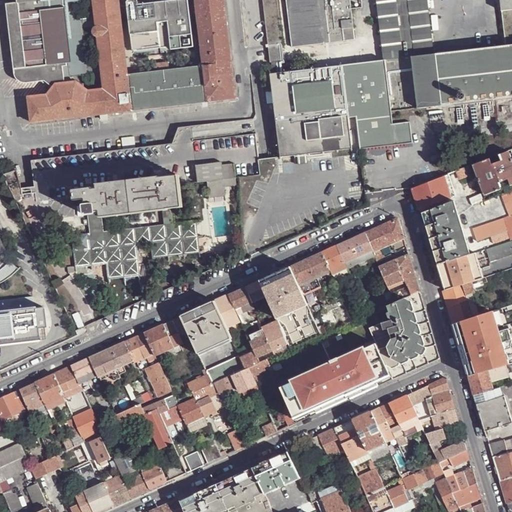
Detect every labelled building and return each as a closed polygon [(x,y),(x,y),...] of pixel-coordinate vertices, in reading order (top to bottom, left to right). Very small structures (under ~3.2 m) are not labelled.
[(78,0),(12,0),(13,6),(3,7),(10,72),(12,77),(15,80),(21,81),(24,81),(45,79),(53,85),(55,83),(71,81),(70,75),(103,72),(102,63),(89,65),(84,27),(97,25),(96,16),(71,20),(70,8),(80,7),(78,0)] [(94,0),(96,16),(97,25),(97,26),(95,27),(94,29),(93,32),(95,34),(96,36),(98,36),(102,63),(103,72),(105,88),(89,90),(76,81),(71,81),(55,83),(49,93),(29,95),(32,122),(103,114),(106,114),(133,111),(129,76),(119,0),(94,0)] [(197,0),(205,67),(170,71),(170,63),(156,64),(157,72),(156,72),(129,76),(133,111),(236,98),(224,0),(153,0),(154,3),(139,4),(138,0),(129,0),(128,2),(132,50),(171,45),(171,49),(194,46),(189,0),(197,0)] [(263,0),(271,63),(273,63),(281,62),(285,61),(277,0),(263,0)] [(287,0),(293,48),(356,40),(350,0),(287,0)] [(511,45),(506,46),(434,55),(405,58),(402,30),(430,26),(427,0),(377,0),(385,60),(379,60),(381,74),(345,78),(349,117),(357,117),(361,149),(365,148),(369,148),(371,146),(373,144),(376,142),(380,142),(383,142),(386,144),(389,146),(411,143),(414,143),(411,123),(394,125),(393,112),(511,97),(511,45)] [(511,0),(501,0),(501,5),(502,10),(511,9),(511,0)] [(511,9),(502,10),(506,46),(511,45),(511,9)] [(430,26),(402,30),(405,58),(434,55),(430,26)] [(379,60),(343,65),(345,78),(381,74),(379,60)] [(283,72),(281,62),(273,63),(274,73),(283,72)] [(271,73),(281,157),(353,149),(349,117),(345,78),(343,65),(314,68),(316,87),(302,89),(300,76),(287,77),(287,72),(283,72),(274,73),(271,73)] [(300,76),(302,89),(316,87),(314,68),(287,72),(287,77),(300,76)] [(45,158),(49,199),(74,196),(74,188),(98,186),(97,184),(177,175),(178,185),(260,176),(255,136),(45,158)] [(411,143),(389,146),(386,144),(383,142),(380,142),(376,142),(373,144),(371,146),(369,148),(365,148),(365,152),(412,146),(411,143)] [(475,167),(486,194),(499,189),(497,184),(509,179),(511,184),(511,155),(511,152),(475,167)] [(471,176),(469,167),(453,170),(456,179),(471,176)] [(450,174),(445,175),(453,197),(457,195),(450,174)] [(85,198),(86,203),(83,203),(84,214),(87,214),(89,232),(70,234),(74,265),(105,262),(105,265),(107,281),(139,277),(135,245),(149,244),(151,258),(198,253),(196,238),(195,221),(174,224),(173,209),(181,208),(178,185),(177,175),(97,184),(98,186),(74,188),(74,196),(75,199),(85,198)] [(445,175),(413,188),(419,210),(453,197),(445,175)] [(511,190),(502,194),(510,216),(511,215),(511,190)] [(470,198),(473,204),(484,199),(481,192),(470,198)] [(423,213),(427,225),(436,221),(436,218),(458,209),(456,200),(423,213)] [(427,225),(439,265),(472,254),(458,209),(436,218),(436,221),(427,225)] [(319,219),(322,226),(329,222),(326,216),(319,219)] [(398,218),(365,233),(373,250),(374,252),(376,252),(398,241),(404,238),(398,218)] [(504,219),(473,229),(477,242),(508,231),(504,219)] [(338,245),(346,263),(352,260),(373,250),(365,233),(338,245)] [(511,256),(511,241),(511,242),(487,250),(491,263),(511,256)] [(322,252),(330,270),(346,263),(338,245),(322,252)] [(373,250),(352,260),(354,266),(360,263),(361,266),(376,259),(375,256),(375,255),(373,250)] [(307,260),(314,277),(317,276),(330,270),(322,252),(307,260)] [(199,258),(198,253),(151,258),(152,263),(199,258)] [(472,254),(439,265),(446,291),(463,285),(484,277),(477,253),(472,254)] [(409,255),(396,260),(404,280),(407,287),(408,287),(408,288),(411,295),(420,291),(409,255)] [(292,267),(299,285),(314,277),(307,260),(292,267)] [(388,286),(388,287),(404,280),(396,260),(380,267),(388,286)] [(346,263),(330,270),(332,274),(348,267),(346,263)] [(292,267),(261,281),(268,297),(269,300),(277,320),(278,322),(281,329),(288,345),(290,350),(321,336),(319,329),(304,296),(303,293),(299,285),(292,267)] [(348,267),(332,274),(333,276),(334,278),(349,272),(348,269),(349,269),(348,267)] [(303,293),(304,296),(323,288),(317,276),(314,277),(318,286),(303,293)] [(139,282),(139,277),(107,281),(107,285),(139,282)] [(299,285),(303,293),(318,286),(314,277),(299,285)] [(463,285),(466,295),(489,287),(486,277),(484,277),(463,285)] [(368,315),(371,313),(368,307),(357,280),(354,282),(368,315)] [(444,291),(449,307),(468,300),(466,295),(463,285),(446,291),(444,291)] [(246,288),(230,295),(236,310),(242,307),(252,303),(248,293),(246,288)] [(408,288),(400,291),(400,292),(403,299),(405,297),(411,295),(408,288)] [(252,303),(253,305),(261,300),(256,290),(248,293),(252,303)] [(392,296),(389,290),(385,291),(383,292),(387,302),(394,302),(392,296)] [(403,299),(400,292),(392,296),(394,302),(395,303),(403,299)] [(230,295),(215,302),(216,304),(219,311),(227,328),(242,322),(239,317),(236,310),(230,295)] [(0,311),(35,307),(34,297),(0,300),(0,311)] [(381,309),(380,309),(386,322),(374,327),(294,363),(288,375),(289,379),(295,382),(292,390),(289,389),(282,393),(287,403),(289,409),(298,412),(303,411),(304,408),(307,409),(313,406),(314,403),(316,404),(322,401),(323,398),(325,400),(332,397),(333,394),(335,395),(341,392),(342,389),(345,391),(352,388),(352,385),(354,387),(360,384),(361,381),(364,382),(370,379),(370,377),(373,378),(380,375),(381,372),(383,373),(390,370),(391,368),(392,369),(400,365),(401,363),(402,364),(409,361),(411,358),(412,359),(418,356),(419,354),(421,355),(422,354),(425,348),(423,341),(420,340),(422,337),(420,331),(418,330),(419,328),(417,321),(415,320),(416,317),(414,311),(412,311),(413,308),(411,301),(405,297),(403,299),(395,303),(381,309)] [(449,307),(454,324),(474,318),(468,300),(449,307)] [(183,317),(183,319),(209,307),(216,304),(215,302),(183,317)] [(252,303),(242,307),(245,314),(249,312),(254,309),(253,305),(252,303)] [(209,307),(212,314),(219,311),(216,304),(209,307)] [(509,376),(506,366),(511,364),(511,305),(508,306),(488,313),(486,314),(474,318),(454,324),(459,342),(460,345),(465,360),(469,377),(488,371),(492,382),(509,376)] [(0,343),(40,339),(38,327),(47,326),(44,306),(35,307),(0,311),(0,343)] [(212,314),(209,307),(183,319),(186,325),(212,314)] [(236,310),(239,317),(242,315),(245,314),(242,307),(236,310)] [(258,317),(254,309),(249,312),(251,317),(253,316),(254,318),(258,317)] [(348,312),(353,322),(354,321),(357,320),(353,310),(348,312)] [(212,314),(224,343),(232,340),(227,328),(219,311),(212,314)] [(348,312),(348,311),(345,312),(341,314),(344,321),(342,322),(344,326),(353,322),(348,312)] [(224,343),(212,314),(186,325),(189,333),(199,355),(224,343)] [(179,333),(181,337),(189,333),(186,325),(183,319),(183,317),(174,321),(179,333)] [(165,325),(170,337),(174,335),(174,336),(179,333),(174,321),(165,325)] [(263,330),(266,336),(281,329),(278,322),(263,329),(263,330)] [(146,334),(155,354),(156,356),(161,354),(174,348),(175,347),(170,337),(165,325),(146,334)] [(266,336),(272,352),(282,348),(288,345),(281,329),(266,336)] [(266,336),(263,330),(252,335),(254,341),(266,336)] [(179,333),(174,336),(174,335),(170,337),(175,347),(174,348),(175,348),(181,345),(184,343),(181,337),(179,333)] [(146,334),(126,342),(134,361),(134,363),(148,357),(155,354),(146,334)] [(254,341),(251,343),(255,352),(258,359),(272,352),(266,336),(254,341)] [(200,357),(233,342),(232,340),(224,343),(199,355),(200,357)] [(109,350),(118,370),(124,366),(131,362),(134,361),(126,342),(109,350)] [(282,348),(272,352),(274,357),(284,352),(282,348)] [(91,358),(96,370),(99,376),(100,378),(112,372),(118,370),(109,350),(91,358)] [(255,352),(241,359),(246,371),(249,369),(260,364),(258,359),(255,352)] [(155,354),(148,357),(150,363),(158,360),(156,356),(155,354)] [(239,373),(246,371),(241,359),(240,357),(234,360),(239,373)] [(73,366),(78,378),(96,370),(91,358),(73,366)] [(227,363),(233,377),(239,373),(234,360),(227,363)] [(249,369),(255,380),(273,372),(267,361),(260,364),(249,369)] [(226,380),(233,377),(227,363),(220,366),(226,380)] [(159,397),(172,391),(166,378),(160,366),(159,364),(146,370),(149,377),(159,397)] [(55,374),(63,392),(81,384),(78,378),(73,366),(55,374)] [(124,366),(118,370),(120,375),(127,372),(124,366)] [(219,383),(226,380),(220,366),(214,369),(219,383)] [(141,370),(145,379),(149,377),(146,370),(145,368),(141,370)] [(219,383),(214,369),(207,373),(213,386),(215,385),(219,383)] [(233,377),(238,386),(241,393),(257,385),(255,380),(249,369),(246,371),(239,373),(233,377)] [(81,384),(81,385),(93,379),(99,376),(96,370),(78,378),(81,384)] [(118,370),(112,372),(116,381),(122,378),(120,375),(118,370)] [(189,385),(194,395),(213,386),(207,373),(206,371),(203,372),(206,377),(189,385)] [(469,377),(475,395),(494,389),(492,382),(488,371),(469,377)] [(273,372),(255,380),(257,385),(257,386),(275,378),(273,372)] [(37,383),(47,405),(65,397),(63,392),(55,374),(37,383)] [(215,385),(220,394),(238,386),(233,377),(226,380),(219,383),(215,385)] [(429,385),(433,397),(450,390),(446,377),(429,385)] [(21,390),(31,412),(47,405),(37,383),(21,390)] [(506,396),(511,417),(511,383),(503,387),(506,396)] [(81,384),(63,392),(65,397),(65,398),(83,390),(81,385),(81,384)] [(194,395),(196,400),(198,404),(212,398),(220,394),(215,385),(213,386),(194,395)] [(241,393),(245,402),(261,395),(257,386),(257,385),(241,393)] [(408,395),(413,405),(427,399),(433,397),(429,385),(408,395)] [(220,394),(223,401),(241,393),(238,386),(220,394)] [(475,395),(478,404),(506,396),(503,387),(494,389),(475,395)] [(450,390),(433,397),(438,412),(439,414),(456,409),(450,390)] [(0,399),(0,411),(4,420),(5,419),(25,410),(26,409),(21,398),(18,399),(15,393),(0,399)] [(149,396),(148,395),(142,398),(145,403),(151,401),(149,396)] [(390,403),(403,431),(420,422),(413,405),(408,395),(390,403)] [(478,404),(486,431),(511,422),(511,417),(506,396),(478,404)] [(65,397),(47,405),(49,410),(49,411),(67,402),(65,398),(65,397)] [(433,397),(427,399),(432,416),(437,415),(436,413),(438,412),(433,397)] [(142,398),(132,402),(135,408),(141,405),(145,403),(142,398)] [(219,413),(212,398),(198,404),(202,413),(204,416),(212,413),(214,416),(219,413)] [(159,414),(169,410),(165,400),(143,410),(145,414),(146,417),(158,411),(159,414)] [(187,426),(205,418),(204,416),(202,413),(198,404),(196,400),(179,407),(182,413),(187,426)] [(289,409),(287,403),(281,406),(284,412),(282,413),(289,427),(296,424),(289,409)] [(381,407),(395,437),(404,433),(403,431),(390,403),(381,407)] [(79,410),(72,413),(74,418),(75,418),(93,410),(90,404),(79,409),(79,410)] [(31,412),(34,417),(44,413),(49,410),(47,405),(31,412)] [(117,416),(119,421),(121,424),(145,414),(143,410),(141,405),(135,408),(117,416)] [(172,415),(173,417),(182,413),(179,407),(179,406),(170,410),(173,415),(172,415)] [(372,411),(386,442),(388,446),(397,441),(395,437),(381,407),(372,411)] [(456,409),(439,414),(444,428),(453,426),(460,424),(456,409)] [(5,419),(7,424),(10,424),(24,418),(25,416),(24,413),(26,412),(25,410),(5,419)] [(82,435),(83,437),(101,429),(100,427),(98,423),(94,414),(93,410),(75,418),(82,435)] [(163,421),(173,417),(172,415),(173,415),(170,410),(169,410),(159,414),(163,421)] [(101,411),(94,414),(98,423),(105,419),(101,411)] [(169,434),(163,421),(159,414),(158,411),(146,417),(149,423),(151,429),(156,440),(169,434)] [(354,419),(368,451),(386,442),(372,411),(354,419)] [(82,435),(75,418),(68,421),(75,438),(82,435)] [(187,426),(191,434),(208,427),(205,418),(187,426)] [(368,451),(354,419),(335,428),(350,460),(350,461),(369,452),(368,451)] [(119,421),(109,426),(111,431),(121,426),(122,426),(121,424),(119,421)] [(265,425),(270,436),(279,432),(273,422),(265,425)] [(404,433),(407,438),(424,429),(420,422),(403,431),(404,433)] [(108,423),(100,427),(101,429),(104,434),(111,431),(109,426),(108,423)] [(50,426),(54,433),(59,431),(55,424),(50,426)] [(460,424),(453,426),(455,432),(462,431),(460,424)] [(350,460),(335,428),(319,435),(325,449),(333,467),(350,460)] [(426,433),(431,443),(437,441),(447,438),(444,428),(426,433)] [(244,448),(236,430),(228,434),(236,451),(244,448)] [(404,433),(395,437),(397,441),(400,447),(409,443),(407,438),(404,433)] [(86,443),(82,445),(89,461),(93,459),(99,470),(110,465),(108,460),(112,458),(114,458),(104,434),(86,443)] [(156,440),(160,449),(173,443),(169,434),(156,440)] [(325,449),(319,435),(311,439),(317,452),(325,449)] [(206,440),(210,447),(217,444),(213,437),(206,440)] [(70,438),(63,441),(68,451),(71,449),(74,448),(70,438)] [(442,450),(435,454),(439,462),(442,461),(449,458),(467,450),(464,440),(442,450)] [(490,445),(493,457),(507,453),(504,441),(504,440),(490,445)] [(435,454),(442,450),(437,441),(431,443),(435,454)] [(386,442),(368,451),(369,452),(373,462),(392,454),(388,446),(386,442)] [(22,443),(0,452),(0,468),(27,456),(22,443)] [(203,451),(209,464),(223,458),(222,454),(217,444),(210,447),(203,451)] [(453,466),(470,458),(467,450),(449,458),(452,464),(453,466)] [(140,467),(133,451),(115,459),(119,469),(122,476),(123,477),(126,476),(141,469),(140,467)] [(493,457),(500,481),(511,477),(511,451),(507,453),(493,457)] [(261,465),(273,491),(301,479),(289,452),(261,465)] [(369,452),(350,461),(356,473),(358,477),(376,469),(373,462),(369,452)] [(65,467),(59,455),(52,458),(32,467),(32,469),(37,480),(65,467)] [(0,482),(1,483),(32,469),(32,467),(27,456),(0,468),(0,482)] [(163,465),(171,481),(187,473),(180,457),(163,465)] [(112,465),(115,471),(119,469),(115,459),(114,458),(112,458),(108,460),(110,465),(110,466),(112,465)] [(452,464),(449,458),(442,461),(443,464),(441,465),(442,468),(452,464)] [(160,466),(156,460),(140,467),(141,469),(143,474),(144,474),(160,466)] [(404,479),(408,489),(410,488),(422,482),(428,479),(443,472),(443,471),(442,468),(441,465),(439,462),(427,468),(423,471),(413,474),(404,479)] [(418,462),(409,467),(410,469),(413,474),(423,471),(419,464),(418,462)] [(273,491),(261,465),(252,468),(265,495),(273,491)] [(144,474),(151,490),(167,482),(160,466),(144,474)] [(398,467),(394,469),(400,480),(404,479),(401,473),(398,467)] [(271,511),(265,495),(252,468),(180,501),(185,511),(271,511)] [(443,472),(446,478),(455,474),(451,468),(443,471),(443,472)] [(464,471),(468,486),(477,483),(473,468),(464,471)] [(376,469),(358,477),(363,488),(366,495),(384,487),(376,469)] [(410,469),(401,473),(404,479),(413,474),(410,469)] [(446,478),(453,492),(468,486),(464,471),(455,474),(446,478)] [(126,482),(133,498),(151,490),(144,474),(143,474),(126,482)] [(106,483),(115,507),(133,498),(126,482),(125,480),(123,477),(122,476),(106,483)] [(511,477),(500,481),(507,504),(508,504),(511,502),(511,477)] [(436,481),(449,509),(458,505),(453,492),(446,478),(436,481)] [(397,482),(401,486),(402,485),(404,491),(408,489),(404,479),(400,480),(397,482)] [(106,483),(76,496),(80,505),(78,506),(76,501),(70,504),(72,509),(67,511),(66,511),(103,511),(115,507),(106,483)] [(321,500),(342,491),(338,483),(318,492),(321,500)] [(453,492),(458,505),(471,501),(481,497),(477,483),(468,486),(453,492)] [(39,484),(29,488),(38,507),(48,503),(39,484)] [(387,492),(394,508),(409,501),(404,491),(402,485),(401,486),(387,492)] [(306,491),(312,503),(317,501),(321,500),(318,492),(315,486),(306,491)] [(373,511),(395,511),(394,508),(387,492),(386,490),(384,487),(366,495),(368,500),(373,511)] [(364,502),(368,500),(366,495),(363,488),(359,490),(364,502)] [(351,511),(342,491),(321,500),(324,507),(326,511),(351,511)] [(8,497),(13,511),(24,511),(17,494),(15,495),(8,497)] [(151,511),(150,511),(185,511),(180,501),(179,499),(151,511)] [(394,508),(395,511),(399,511),(415,506),(412,500),(409,501),(394,508)] [(458,505),(460,511),(465,509),(469,508),(471,506),(473,506),(471,501),(458,505)]
